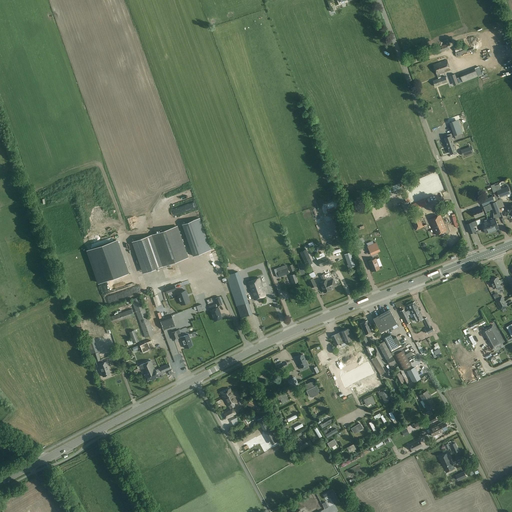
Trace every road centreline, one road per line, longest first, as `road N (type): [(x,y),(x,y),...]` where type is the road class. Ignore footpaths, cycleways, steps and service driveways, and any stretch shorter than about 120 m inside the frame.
road 1 (secondary): [(43,459),(383,293)]
road 2 (residential): [(473,258),(379,0)]
road 3 (residential): [(383,293),(484,478)]
